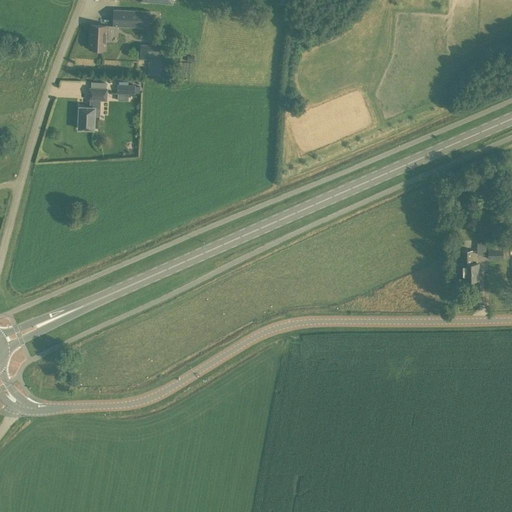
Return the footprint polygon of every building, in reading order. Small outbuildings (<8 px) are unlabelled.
[(149,11),(113,9),(112,26),(149,28),(149,11)] [(89,48),(105,49),(106,25),(90,25),(89,48)] [(148,75),(163,75),(164,45),(141,44),(140,58),(148,59),(148,75)] [(117,84),(117,93),(135,94),(135,84),(117,84)] [(79,106),(78,128),(94,129),(95,108),(99,108),(99,100),(106,100),(107,89),(89,88),(89,99),(90,99),(89,107),(79,106)] [(477,250),(477,254),(486,254),(486,251),(485,242),(477,242),(477,250)] [(509,245),(494,246),(494,250),(487,250),(487,259),(503,259),(509,258),(509,248),(509,245)] [(478,280),(478,263),(474,263),(472,250),(461,250),(461,263),(454,263),(454,273),(462,273),(463,281),(470,280),(471,282),(475,282),(476,280),(478,280)]
